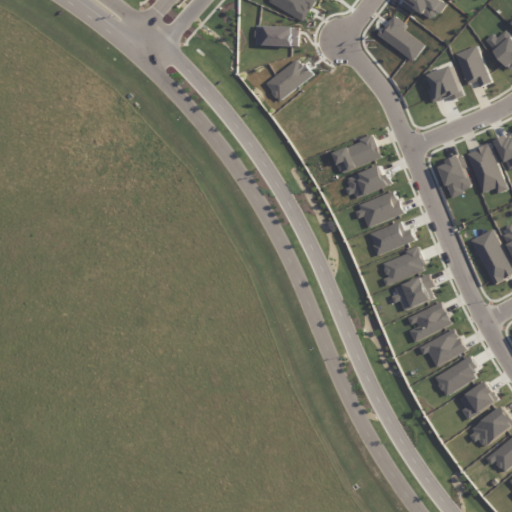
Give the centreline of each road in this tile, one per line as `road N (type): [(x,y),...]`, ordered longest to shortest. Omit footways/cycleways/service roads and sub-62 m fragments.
road 1 (tertiary): [(70,0),(174,95),(247,186),(373,454),(412,511)]
road 2 (tertiary): [(449,511),(397,441),(293,206),(246,129),(113,0)]
road 3 (residential): [(340,44),(377,83),(464,283),(511,369)]
